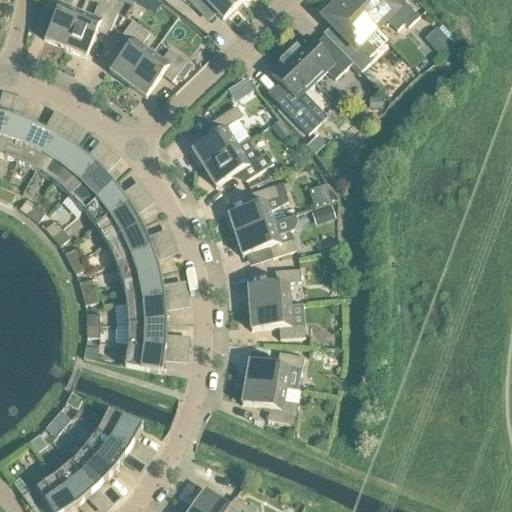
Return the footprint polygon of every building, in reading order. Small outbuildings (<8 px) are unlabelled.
[(44,44),(65,53),(81,15),(61,7),(63,0),(50,0),(44,14),(55,19),(45,43),(44,43),(44,44)] [(241,6),(235,0),(182,0),(194,12),(202,4),(223,24),(241,6)] [(381,0),(347,0),(345,3),(375,34),(385,24),(397,36),(404,29),(408,33),(419,21),(398,0),(387,0),(384,3),(381,0)] [(335,51),(352,68),(361,77),(373,66),(369,62),(376,55),(364,44),(375,34),(345,3),(325,22),(344,42),(335,51)] [(81,15),(65,53),(86,62),(87,61),(86,61),(96,36),(108,41),(117,18),(97,9),(93,20),(81,15)] [(109,75),(128,89),(152,56),(142,49),(149,39),(132,26),(117,46),(126,53),(110,75),(110,74),(109,75)] [(452,49),(437,33),(426,43),(440,59),(452,49)] [(306,40),(287,58),(315,87),(327,76),(335,85),(352,68),(335,51),(333,48),(323,57),(306,40)] [(152,56),(128,89),(146,103),(147,102),(146,101),(162,80),(172,87),(187,67),(169,54),(162,63),(152,56)] [(315,87),(287,58),(269,76),(292,100),(280,111),(308,140),(321,128),(317,124),(323,118),(304,98),(315,87)] [(187,67),(177,80),(183,84),(192,71),(187,67)] [(247,84),(229,95),(237,106),(254,96),(247,84)] [(369,114),(382,114),(382,101),(369,101),(369,114)] [(249,143),(238,125),(243,122),(237,111),(209,128),(216,138),(193,153),(193,152),(191,153),(204,172),(238,150),(249,143)] [(70,138),(77,124),(60,115),(52,129),(70,138)] [(0,150),(8,123),(0,121),(0,150)] [(0,150),(0,161),(17,167),(32,131),(8,123),(0,150)] [(271,132),(281,145),(290,139),(279,125),(271,132)] [(17,167),(35,176),(54,143),(32,131),(17,167)] [(35,176),(53,187),(76,156),(54,143),(35,176)] [(273,169),(265,158),(261,161),(249,143),(238,150),(204,172),(216,192),(217,191),(217,190),(239,176),(246,186),(273,169)] [(109,168),(119,159),(105,145),(95,154),(109,168)] [(53,187),(69,200),(95,172),(76,156),(53,187)] [(69,200),(84,215),(113,190),(95,172),(69,200)] [(229,217),(228,217),(235,239),(295,220),(295,219),(286,222),(282,210),(288,206),(282,188),(251,198),(255,210),(230,218),(229,217)] [(326,189),(309,195),(315,213),(338,206),(326,189)] [(84,215),(96,232),(128,210),(113,190),(84,215)] [(6,193),(0,205),(11,210),(16,198),(6,193)] [(19,214),(28,221),(36,210),(27,203),(19,214)] [(36,210),(28,221),(38,228),(46,217),(36,210)] [(96,232),(107,250),(141,232),(128,210),(96,232)] [(295,220),(235,239),(243,262),(244,261),(244,260),(269,252),(273,263),(297,255),(290,236),(293,235),(297,226),(295,220)] [(44,234),(52,243),(62,234),(54,225),(44,234)] [(107,250),(116,268),(152,255),(141,232),(107,250)] [(62,234),(52,243),(60,251),(70,243),(62,234)] [(65,259),(70,269),(82,263),(77,252),(65,259)] [(116,268),(122,288),(159,278),(152,255),(116,268)] [(82,263),(70,269),(76,279),(88,273),(82,263)] [(248,289),(250,313),(291,310),(289,288),(301,287),(300,275),(275,276),(276,288),(249,290),(249,289),(248,289)] [(122,288),(126,309),(164,303),(159,278),(122,288)] [(79,288),(82,299),(95,296),(92,284),(79,288)] [(95,296),(82,299),(85,310),(98,307),(95,296)] [(126,309),(128,329),(166,328),(164,303),(126,309)] [(291,310),(250,313),(251,336),(253,336),(253,335),(279,333),(280,345),(305,343),(304,331),(292,332),(291,310)] [(86,319),(86,331),(100,330),(99,319),(86,319)] [(128,329),(127,350),(166,353),(166,328),(128,329)] [(100,330),(86,331),(87,343),(100,342),(100,330)] [(166,353),(127,350),(124,372),(162,379),(166,353)] [(83,363),(96,366),(99,354),(86,351),(83,363)] [(298,396),(302,374),(304,362),(279,358),(277,370),(251,365),(251,364),(250,364),(246,387),(286,394),(298,396)] [(286,394),(246,387),(242,410),(243,410),(243,409),(269,414),(267,425),(295,430),(298,409),(284,406),(286,394)] [(66,409),(78,415),(83,404),(71,398),(66,409)] [(61,416),(53,425),(63,433),(71,425),(61,416)] [(108,417),(97,435),(129,457),(143,434),(108,417)] [(63,433),(53,425),(46,434),(56,442),(63,433)] [(97,435),(85,452),(114,477),(129,457),(97,435)] [(30,447),(30,448),(37,458),(47,451),(39,440),(30,447)] [(313,452),(325,455),(328,443),(320,441),(314,445),(313,452)] [(85,452),(70,467),(97,495),(114,477),(85,452)] [(70,467),(54,480),(78,511),(97,495),(70,467)] [(76,511),(78,511),(54,480),(37,492),(22,501),(30,511),(35,511),(45,506),(48,511),(76,511)] [(206,494),(192,511),(248,511),(235,502),(228,511),(206,496),(207,495),(206,494)]
